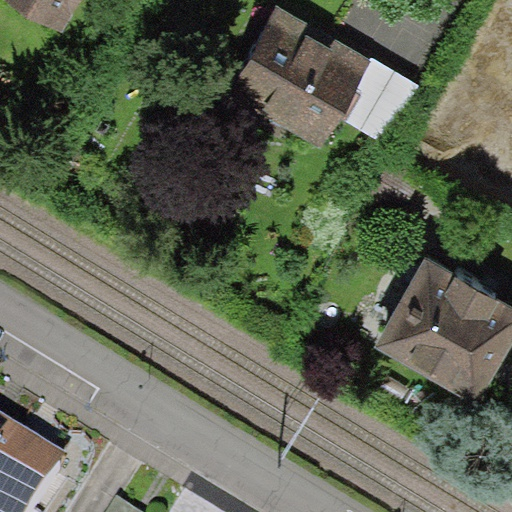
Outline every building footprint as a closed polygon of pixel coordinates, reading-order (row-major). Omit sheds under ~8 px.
[(81,0),(1,0),(61,38),(81,0)] [(370,57),(278,4),(226,97),(323,149),(370,57)] [(511,345),(511,303),(426,253),(371,345),(478,405),(511,345)] [(36,511),(73,454),(0,408),(0,511),(36,511)] [(143,511),(117,496),(107,511),(143,511)]
